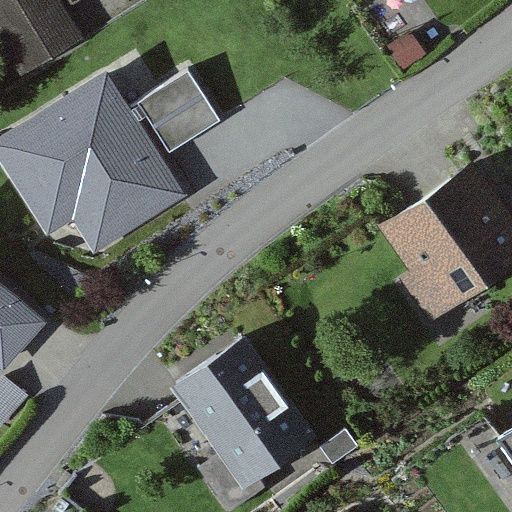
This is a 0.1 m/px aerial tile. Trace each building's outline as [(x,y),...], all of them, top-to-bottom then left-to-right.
[(85,0),(0,0),(0,57),(16,84),(85,43),(66,12),(85,0)] [(138,102),(170,153),(221,120),(189,70),(138,102)] [(106,76),(1,144),(52,223),(104,190),(125,222),(178,187),(106,76)] [(511,215),(474,160),(377,226),(409,272),(400,278),(430,322),(511,265),(511,215)] [(50,326),(0,283),(0,371),(6,376),(50,326)] [(318,443),(249,342),(181,387),(250,489),(318,443)] [(321,447),(333,464),(359,446),(347,428),(321,447)] [(511,429),(500,438),(511,453),(511,429)]
